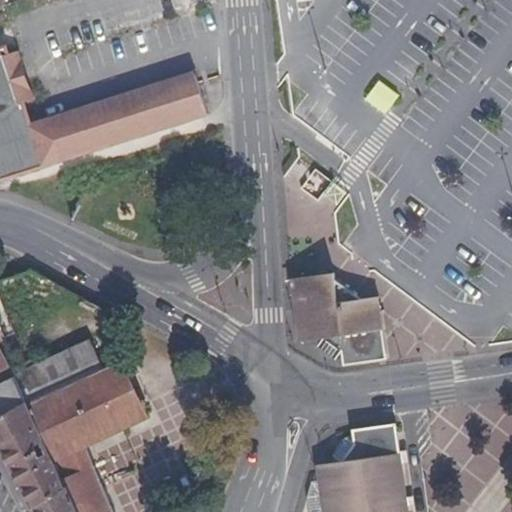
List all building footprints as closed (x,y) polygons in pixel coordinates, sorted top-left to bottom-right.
[(402,51),(422,66),(430,55),(411,40),(402,51)] [(0,176),(208,109),(198,78),(195,68),(29,122),(23,100),(31,97),(17,49),(7,52),(5,44),(0,45),(0,176)] [(433,75),(451,89),(460,78),(441,64),(433,75)] [(337,273),(291,280),(303,344),(308,343),(309,343),(310,344),(310,346),(337,362),(346,361),(347,369),(391,362),(381,299),(366,302),(338,280),(337,273)] [(0,306),(0,329),(16,364),(25,360),(0,306)] [(84,342),(16,377),(29,402),(99,368),(84,342)] [(0,372),(9,368),(0,350),(0,372)] [(75,511),(114,511),(81,452),(140,419),(109,363),(99,368),(29,402),(18,408),(62,490),(63,489),(75,511)] [(29,402),(16,377),(0,384),(0,445),(4,452),(34,506),(62,490),(18,408),(29,402)] [(338,456),(339,464),(322,467),(324,482),(317,483),(313,498),(314,511),(415,511),(401,424),(357,430),(358,438),(355,438),(338,456)] [(62,490),(34,506),(36,511),(75,511),(63,489),(62,490)]
